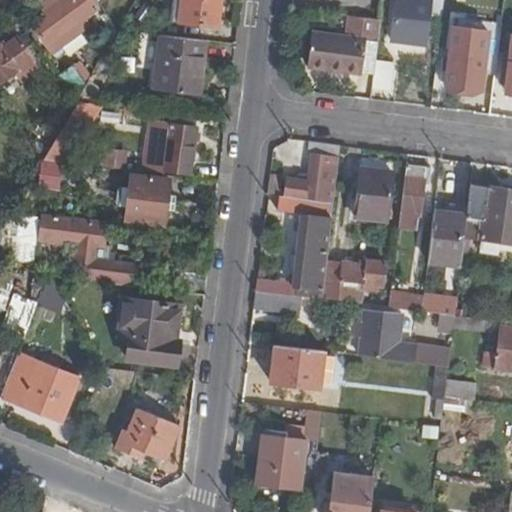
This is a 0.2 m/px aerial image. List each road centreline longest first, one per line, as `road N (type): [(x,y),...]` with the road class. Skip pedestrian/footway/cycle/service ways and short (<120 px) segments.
road 1 (residential): [(200,511),(249,118)]
road 2 (residential): [(511,149),(249,118)]
road 3 (residential): [(0,453),(144,511)]
